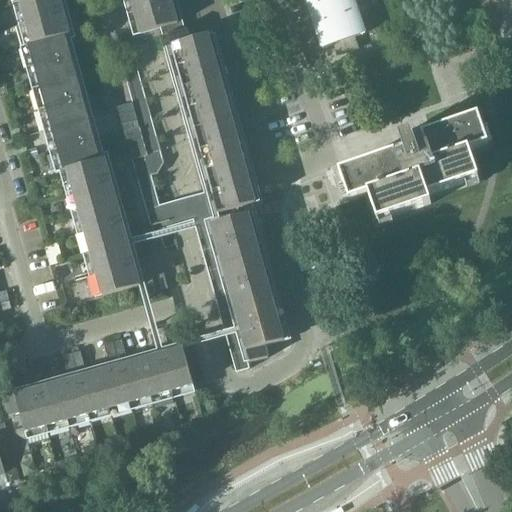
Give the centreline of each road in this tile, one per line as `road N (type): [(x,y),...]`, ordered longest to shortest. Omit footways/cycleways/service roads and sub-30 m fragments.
road 1 (residential): [(202,298),(222,375),(233,384),(250,386),(296,360),(304,341),(270,224),(274,197),(220,27),(200,23)]
road 2 (residential): [(202,298),(169,178),(180,149),(149,37),(200,23)]
road 3 (tertiary): [(431,402),(232,511)]
road 4 (tertiary): [(289,511),(444,426)]
road 5 (residential): [(40,345),(0,177)]
road 6 (residential): [(40,345),(202,298)]
